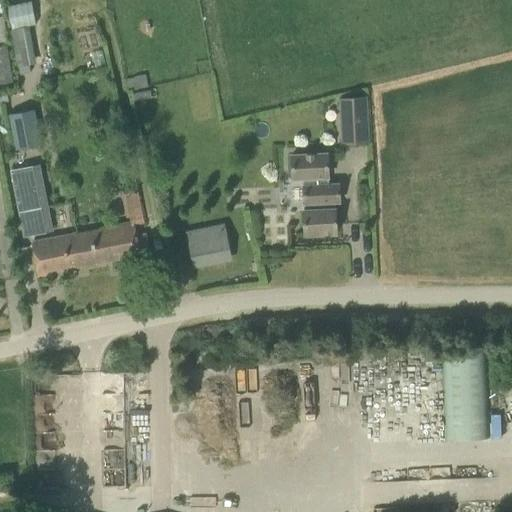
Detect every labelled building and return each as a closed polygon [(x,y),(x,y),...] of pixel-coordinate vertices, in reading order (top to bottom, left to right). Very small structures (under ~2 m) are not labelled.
[(14,52),(18,78),(34,75),(31,50),(14,52)] [(210,77),(191,80),(197,118),(216,115),(210,77)] [(149,91),(132,93),(133,101),(150,99),(149,91)] [(338,97),(340,143),(368,142),(366,96),(338,97)] [(5,102),(14,138),(32,134),(23,97),(5,102)] [(292,179),(309,178),(309,185),(303,186),(304,204),(310,204),(311,211),(303,211),(304,235),(336,234),(335,209),(333,210),(333,203),(339,202),(339,184),(327,185),(326,178),(328,178),(327,154),(291,155),(292,179)] [(20,181),(30,233),(51,229),(41,177),(20,181)] [(141,255),(134,221),(31,240),(38,275),(141,255)] [(224,225),(186,233),(193,266),(231,258),(224,225)] [(229,230),(232,253),(247,251),(244,228),(229,230)] [(488,351),(445,352),(447,439),(490,438),(488,351)] [(492,499),(491,477),(403,480),(404,502),(492,499)]
